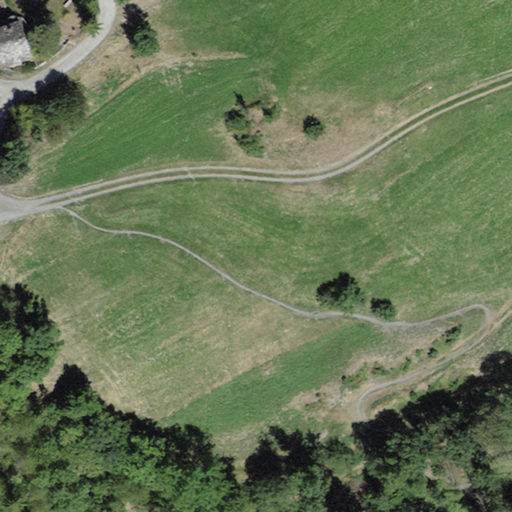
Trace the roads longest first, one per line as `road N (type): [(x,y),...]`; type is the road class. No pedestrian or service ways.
road 1 (track): [(0,201),(34,205),(189,171),(330,170),(432,111),(511,78)]
road 2 (track): [(511,381),(385,428),(361,420),(357,398),(437,363),(511,306)]
road 3 (track): [(105,0),(99,33),(48,76),(10,90),(0,116)]
